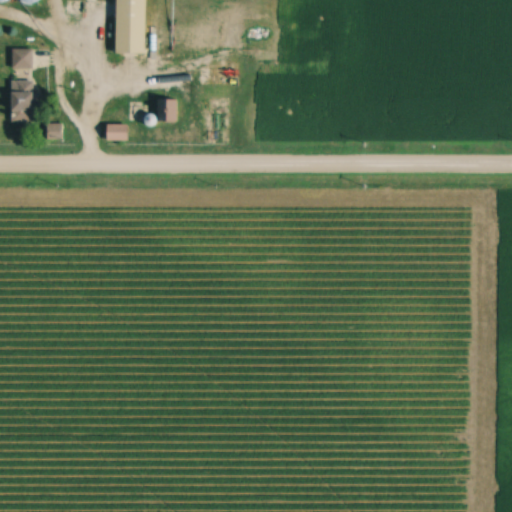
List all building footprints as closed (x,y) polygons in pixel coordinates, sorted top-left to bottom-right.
[(149,0),(118,0),(118,53),(149,53),(149,0)] [(223,26),(159,26),(159,46),(223,46),(223,26)] [(36,49),(14,49),(14,68),(36,68),(36,49)] [(241,77),(330,77),(330,52),(241,52),(241,77)] [(14,90),(14,123),(39,123),(39,90),(14,90)] [(49,138),(64,138),(64,125),(49,125),(49,138)]
